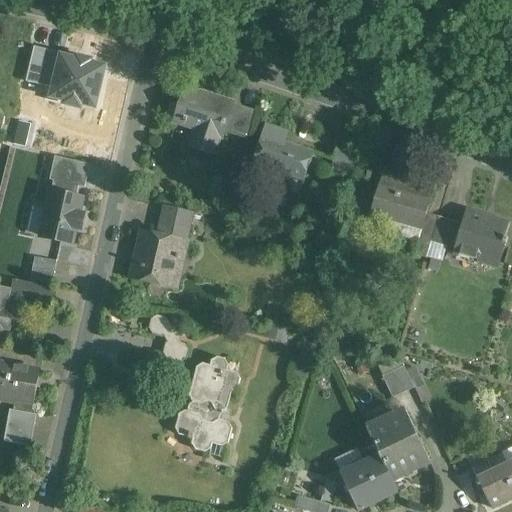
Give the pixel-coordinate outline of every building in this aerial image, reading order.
[(35,49),(27,82),(48,87),(56,54),(35,49)] [(63,106),(82,110),(82,107),(96,110),(106,66),(93,63),(93,60),(75,56),(75,58),(60,55),(50,99),(64,102),(63,106)] [(233,105),(234,103),(184,87),(173,124),(195,131),(190,147),(213,154),(218,139),(222,141),(224,133),(233,105)] [(247,141),(256,112),(233,105),(224,133),(247,141)] [(49,117),(49,124),(74,126),(74,119),(49,117)] [(252,165),(280,174),(303,181),(312,152),(284,143),(287,132),(266,125),(252,165)] [(332,159),(348,165),(353,166),(358,153),(337,146),(332,159)] [(49,181),(54,182),(79,188),(85,189),(90,166),(55,158),(49,181)] [(425,213),(432,190),(382,176),(371,214),(421,228),(425,213)] [(79,188),(54,182),(41,237),(72,244),(76,229),(81,230),(84,216),(79,215),(82,199),(76,198),(79,188)] [(163,206),(156,237),(186,243),(193,213),(163,206)] [(30,230),(39,231),(41,210),(32,209),(30,230)] [(419,237),(430,241),(438,217),(425,213),(421,228),(419,237)] [(505,244),(506,245),(508,239),(503,238),(507,225),(466,213),(463,224),(456,248),(454,253),(498,266),(505,244)] [(430,241),(456,248),(463,224),(438,217),(430,241)] [(182,258),(186,243),(156,237),(141,233),(131,278),(176,288),(182,258)] [(414,255),(425,259),(430,241),(419,237),(414,255)] [(56,262),(34,258),(30,282),(52,285),(56,262)] [(55,288),(16,282),(13,281),(10,297),(52,304),(52,303),(55,288)] [(0,329),(2,320),(9,321),(10,311),(4,310),(7,292),(0,291),(0,329)] [(157,316),(152,318),(152,319),(150,320),(148,329),(152,335),(161,338),(163,337),(163,338),(166,343),(165,344),(162,354),(166,359),(180,363),(186,360),(189,350),(185,344),(180,343),(183,333),(180,327),(170,325),(166,318),(157,316)] [(226,410),(227,408),(227,407),(231,393),(237,389),(240,379),(236,373),(226,371),(228,366),(224,360),(217,358),(211,362),(210,366),(203,365),(196,368),(189,397),(192,403),(197,404),(195,414),(194,414),(185,411),(179,415),(175,429),(178,435),(193,439),(192,444),(195,450),(202,452),(203,452),(211,449),(212,444),(222,447),(228,444),(232,429),(228,423),(219,421),(220,413),(226,410)] [(39,372),(23,369),(0,364),(0,402),(12,405),(12,403),(15,403),(16,401),(33,404),(39,372)] [(382,377),(392,397),(393,399),(414,388),(404,367),(382,377)] [(27,446),(28,444),(33,416),(30,415),(32,404),(16,401),(16,402),(15,404),(13,412),(9,411),(4,442),(27,446)] [(367,429),(379,455),(417,437),(405,411),(368,428),(367,429)] [(430,464),(417,437),(379,455),(392,481),(430,464)] [(342,475),(342,476),(357,510),(396,493),(397,493),(396,492),(380,458),(379,458),(364,465),(366,469),(365,469),(354,474),(352,470),(342,475)] [(511,498),(511,460),(476,478),(491,509),(511,498)] [(323,500),(332,502),(337,482),(328,480),(323,500)] [(327,511),(330,506),(309,500),(298,497),(295,509),(306,511),(327,511)]
